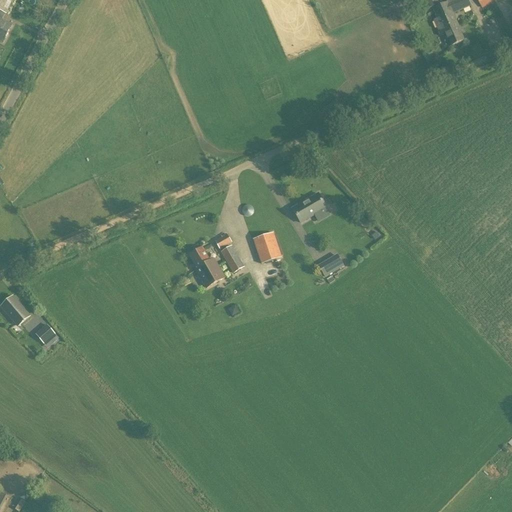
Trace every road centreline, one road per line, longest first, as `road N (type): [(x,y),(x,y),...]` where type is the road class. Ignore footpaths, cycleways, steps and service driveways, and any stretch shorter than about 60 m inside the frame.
road 1 (unclassified): [(203,184),(511,46)]
road 2 (track): [(0,273),(203,184)]
road 3 (unclassified): [(0,121),(64,0)]
road 4 (unknown): [(258,160),(310,248),(334,245)]
